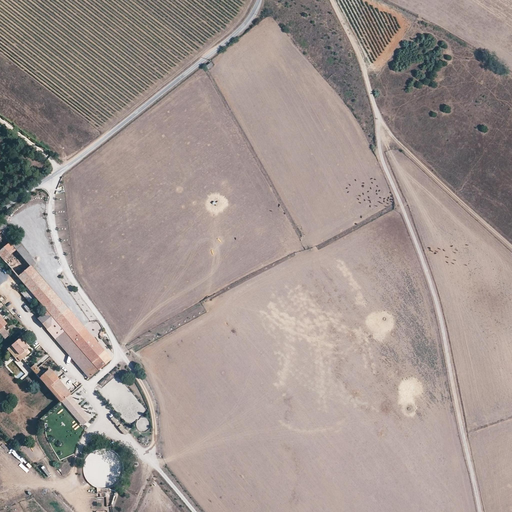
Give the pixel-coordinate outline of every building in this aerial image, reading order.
[(0,229),(31,265),(35,262),(9,231),(9,229),(2,221),(1,222),(0,222),(0,229)] [(0,257),(38,301),(47,312),(39,318),(38,319),(54,339),(63,331),(55,321),(68,309),(31,265),(0,229),(0,257)] [(33,297),(25,289),(21,293),(28,301),(33,297)] [(22,299),(19,301),(26,310),(29,308),(22,299)] [(47,312),(38,301),(31,308),(39,318),(47,312)] [(55,321),(63,331),(54,339),(63,348),(85,329),(68,309),(55,321)] [(88,378),(111,359),(85,329),(63,348),(88,378)] [(20,338),(10,346),(19,356),(28,348),(20,338)] [(39,378),(43,374),(34,364),(30,368),(39,378)] [(47,389),(59,379),(49,369),(43,374),(39,378),(38,378),(47,389)] [(59,379),(47,389),(60,403),(70,395),(71,394),(59,379)] [(90,419),(70,395),(60,403),(81,427),(90,419)] [(103,419),(93,426),(95,428),(104,421),(103,419)] [(139,419),(139,429),(148,430),(148,419),(139,419)]
